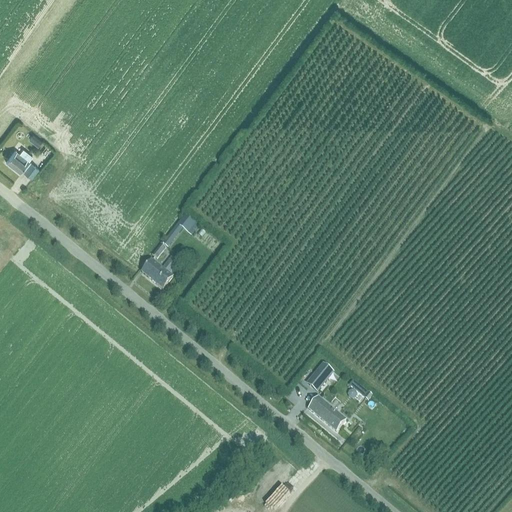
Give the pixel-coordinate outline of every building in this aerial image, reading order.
[(32,135),(29,140),(38,147),(41,142),(32,135)] [(20,154),(15,150),(5,162),(18,173),(32,156),(23,150),(20,154)] [(38,169),(30,163),(22,172),(30,179),(38,169)] [(168,248),(179,234),(174,230),(163,244),(168,248)] [(157,260),(163,253),(158,249),(152,256),(157,260)] [(142,274),(163,290),(173,278),(169,275),(179,263),(172,258),(163,270),(152,261),(142,274)] [(318,393),(334,374),(323,365),(307,384),(318,393)] [(349,383),(364,392),(367,387),(352,378),(349,383)] [(368,402),(373,397),(368,393),(364,398),(368,402)] [(319,399),(309,410),(336,433),(346,421),(319,399)] [(322,511),(303,497),(291,511),(322,511)] [(265,504),(270,510),(277,504),(272,498),(265,504)]
